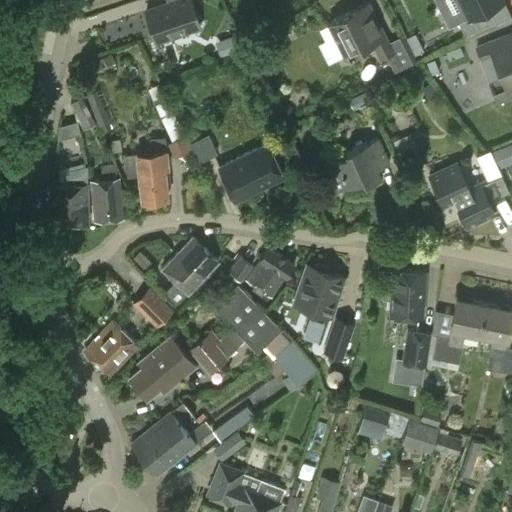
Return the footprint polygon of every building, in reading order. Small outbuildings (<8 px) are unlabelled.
[(189,0),(179,0),(145,11),(155,42),(199,27),(189,0)] [(497,23),(489,8),(504,1),(503,0),(455,0),(464,17),(457,20),(466,38),(497,23)] [(399,36),(383,44),(363,5),(324,24),(340,58),(367,44),(375,61),(386,55),(394,71),(412,62),(399,36)] [(488,80),(493,90),(497,102),(511,96),(511,93),(509,87),(511,86),(511,31),(476,46),(482,61),(492,56),(500,75),(488,80)] [(92,72),(115,63),(112,53),(88,62),(92,72)] [(192,148),(161,81),(148,87),(172,139),(168,142),(174,156),(192,148)] [(85,93),(101,132),(111,127),(96,89),(85,93)] [(71,99),(76,118),(88,114),(82,95),(71,99)] [(205,134),(192,139),(201,160),(214,154),(205,134)] [(137,151),(125,152),(127,175),(138,174),(141,200),(168,197),(167,186),(170,186),(168,167),(166,149),(165,136),(150,137),(152,151),(137,152),(137,151)] [(347,155),(335,160),(325,165),(337,191),(363,179),(365,183),(381,176),(377,167),(389,162),(378,136),(345,151),(347,155)] [(500,168),(508,164),(511,162),(511,141),(501,147),(492,151),(500,168)] [(283,176),(266,142),(218,165),(234,200),(283,176)] [(501,174),(480,184),(480,182),(468,188),(456,162),(428,175),(443,206),(454,201),(466,227),(494,214),(488,201),(509,191),(501,174)] [(64,170),(64,183),(49,184),(51,223),(88,222),(87,182),(87,165),(64,170)] [(119,176),(90,179),(94,219),(123,216),(121,202),(133,202),(133,201),(126,186),(120,187),(119,176)] [(176,304),(188,293),(218,261),(192,236),(161,268),(175,281),(163,291),(176,304)] [(268,245),(259,259),(245,279),(254,285),(252,287),(262,294),(263,292),(271,297),(285,277),(294,263),(268,245)] [(152,261),(140,249),(133,256),(145,268),(152,261)] [(227,270),(241,281),(254,263),(240,253),(227,270)] [(314,264),(313,267),(306,265),(294,303),(331,315),(343,277),(328,272),(329,269),(327,266),(317,263),(314,264)] [(393,268),(392,280),(384,280),(381,283),(380,295),(383,298),(391,298),(390,312),(421,314),(423,270),(393,268)] [(281,327),(237,281),(213,303),(257,350),(266,342),(276,353),(289,341),(278,330),(281,327)] [(133,301),(157,326),(174,309),(150,285),(133,301)] [(456,296),(452,313),(435,309),(432,332),(437,333),(432,356),(458,362),(465,331),(478,334),(485,302),(456,296)] [(511,308),(485,302),(478,334),(492,337),(486,368),(511,373),(511,347),(505,346),(506,340),(507,340),(511,316),(511,308)] [(335,315),(322,351),(343,358),(356,322),(335,315)] [(138,347),(112,321),(84,349),(110,375),(138,347)] [(407,326),(402,361),(426,364),(431,330),(407,326)] [(189,347),(210,372),(245,342),(232,327),(219,337),(211,328),(189,347)] [(195,365),(170,334),(138,361),(141,365),(128,376),(146,398),(160,387),(163,391),(195,365)] [(318,369),(293,340),(265,364),(275,376),(283,369),(289,375),(282,380),(290,390),(297,384),(298,386),(318,369)] [(182,400),(170,410),(130,442),(143,458),(183,427),(182,425),(195,415),(182,400)] [(357,431),(381,438),(390,411),(366,403),(357,431)] [(247,405),(212,429),(220,440),(254,415),(247,405)] [(420,419),(438,425),(442,413),(424,407),(420,419)] [(402,443),(430,453),(438,428),(410,419),(402,443)] [(63,423),(52,445),(67,453),(78,430),(63,423)] [(196,443),(183,427),(143,458),(156,475),(196,443)] [(433,447),(456,455),(462,440),(446,434),(448,430),(440,427),(433,447)] [(481,442),(471,438),(459,473),(469,476),(472,466),(476,468),(480,455),(477,454),(481,442)] [(275,511),(280,501),(279,501),(284,487),(244,472),(245,469),(219,459),(205,495),(231,504),(232,500),(237,501),(232,511),(275,511)] [(331,511),(339,488),(338,487),(340,481),(323,475),(316,496),(323,498),(318,511),(331,511)] [(290,494),(284,510),(290,511),(296,511),(301,497),(290,494)] [(369,511),(375,498),(363,494),(356,511),(369,511)] [(372,511),(378,499),(375,498),(369,511),(372,511)]
